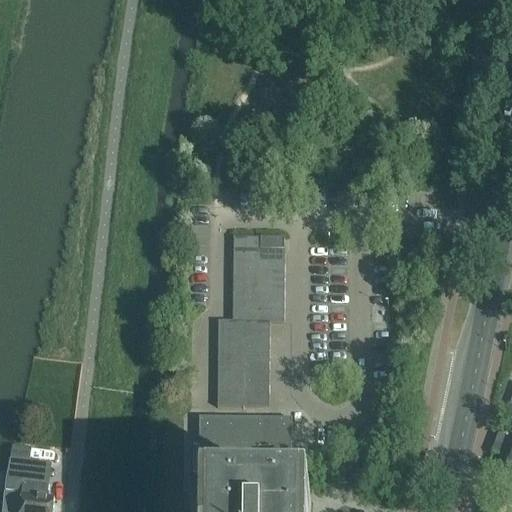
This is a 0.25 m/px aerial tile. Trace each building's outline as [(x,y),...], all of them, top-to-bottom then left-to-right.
[(259,240),(233,240),(233,251),(259,251),(259,240)] [(284,252),(284,240),(260,240),(260,252),(284,252)] [(259,251),(233,251),(233,264),(259,264),(259,252),(259,251)] [(285,252),(259,252),(259,264),(285,265),(285,252)] [(233,264),(233,276),(259,277),(259,264),(233,264)] [(259,277),(285,277),(285,265),(259,264),(259,277)] [(233,276),(233,288),(259,289),(259,277),(233,276)] [(259,289),(285,289),(285,277),(259,277),(259,289)] [(233,288),(233,299),(259,300),(259,289),(233,288)] [(259,300),(285,301),(285,289),(259,289),(259,300)] [(233,299),(233,312),(259,313),(259,300),(233,299)] [(259,313),(284,313),(285,301),(259,300),(259,313)] [(233,312),(232,324),(244,324),(259,324),(259,313),(233,312)] [(270,326),(284,326),(284,313),(259,313),(259,324),(270,324),(270,326)] [(232,324),(218,323),(218,336),(244,336),(244,324),(232,324)] [(270,324),(259,324),(244,324),(244,336),(270,336),(270,326),(270,324)] [(218,336),(218,347),(244,347),(244,336),(218,336)] [(244,347),(270,348),(270,336),(244,336),(244,347)] [(218,347),(218,360),(244,360),(244,347),(218,347)] [(244,360),(270,361),(270,348),(244,347),(244,360)] [(218,360),(218,372),(244,372),(244,360),(218,360)] [(244,372),(270,372),(270,361),(244,360),(244,372)] [(52,361),(50,381),(66,383),(68,363),(52,361)] [(218,372),(218,384),(244,384),(244,372),(218,372)] [(244,384),(270,384),(270,372),(244,372),(244,384)] [(218,384),(218,396),(244,396),(244,384),(218,384)] [(244,396),(270,396),(270,384),(244,384),(244,396)] [(218,396),(217,409),(244,409),(244,396),(218,396)] [(244,409),(269,409),(270,396),(244,396),(244,409)] [(284,421),(199,420),(198,503),(209,503),(209,511),(303,511),(304,503),(262,503),(262,476),(258,476),(258,449),(283,449),(284,421)] [(510,439),(499,435),(496,444),(506,448),(510,439)] [(492,454),(503,458),(506,448),(496,444),(492,454)] [(511,450),(507,448),(503,458),(511,461),(511,462),(507,476),(511,478),(511,450)] [(27,463),(28,450),(14,449),(12,462),(27,463)] [(435,455),(428,454),(425,471),(432,472),(435,455)] [(22,484),(20,511),(52,511),(54,500),(47,500),(48,486),(22,484)]
